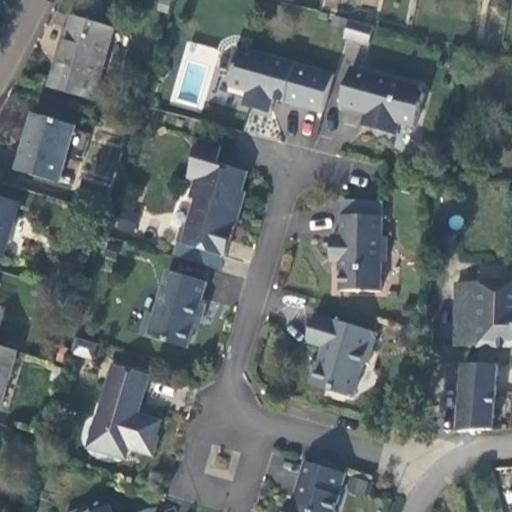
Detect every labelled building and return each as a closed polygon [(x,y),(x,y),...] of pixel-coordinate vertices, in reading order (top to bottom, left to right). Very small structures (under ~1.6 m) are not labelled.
[(94,102),(114,29),(70,17),(59,51),(46,89),(94,102)] [(352,24),(347,42),(371,49),(376,29),(352,24)] [(337,73),(324,69),(240,44),(233,67),(238,69),(234,83),(251,89),(247,103),(274,110),(279,93),(287,91),(290,92),(288,100),(322,110),(326,111),(337,73)] [(422,87),(355,67),(344,105),(383,117),(379,129),(398,135),(402,122),(418,127),(427,95),(422,87)] [(73,132),(32,121),(25,147),(17,175),(58,186),(73,132)] [(187,241),(225,253),(235,223),(233,222),(238,204),(236,203),(247,169),(218,160),(223,143),(202,136),(190,174),(197,176),(192,194),(196,195),(183,238),(187,239),(187,241)] [(0,259),(1,260),(16,209),(0,204),(0,259)] [(387,261),(387,246),(388,237),(382,237),(383,216),(344,215),(343,236),(332,235),(332,258),(342,259),(341,279),(341,290),(380,291),(382,261),(387,261)] [(141,329),(186,344),(195,316),(200,317),(205,300),(200,298),(207,279),(168,267),(155,309),(148,307),(141,329)] [(511,346),(511,280),(481,282),(480,303),(480,324),(479,347),(511,346)] [(480,303),(481,282),(459,282),(458,303),(480,303)] [(480,303),(458,303),(457,325),(480,324),(480,303)] [(370,328),(316,313),(307,341),(325,347),(324,352),(321,362),(318,361),(311,384),(350,396),(355,394),(363,366),(369,362),(377,337),(370,328)] [(480,324),(457,325),(457,347),(479,347),(480,324)] [(98,341),(79,335),(74,350),(93,356),(98,341)] [(0,404),(14,355),(0,350),(0,404)] [(149,372),(115,361),(99,414),(100,423),(97,432),(97,439),(98,440),(99,442),(100,444),(101,445),(103,446),(103,447),(104,447),(106,448),(106,449),(107,449),(108,449),(109,449),(110,449),(111,449),(114,449),(115,449),(116,449),(117,448),(119,447),(120,447),(121,446),(122,445),(123,444),(125,440),(132,442),(132,445),(147,449),(151,449),(153,446),(157,433),(155,432),(159,418),(142,413),(140,413),(139,412),(138,411),(137,409),(137,408),(137,406),(138,405),(141,402),(143,389),(145,389),(149,372)] [(464,364),(462,389),(498,389),(499,365),(478,365),(464,364)] [(462,389),(460,434),(495,430),(497,392),(498,389),(462,389)] [(331,511),(343,473),(305,461),(295,494),(297,496),(289,500),(285,499),(281,511),(331,511)] [(109,511),(105,501),(89,509),(85,503),(64,511),(109,511)]
